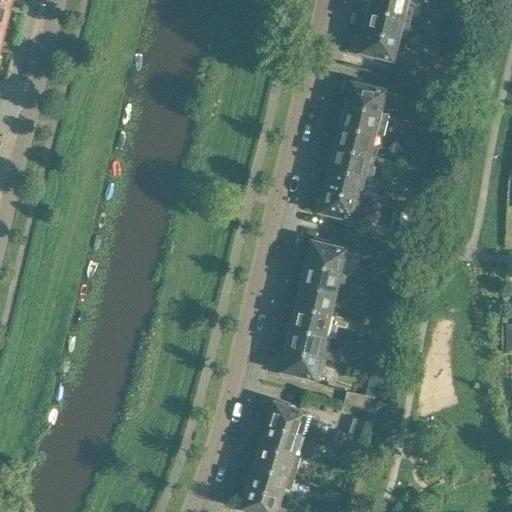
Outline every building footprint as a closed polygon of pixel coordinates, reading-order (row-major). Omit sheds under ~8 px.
[(408,6),(409,0),(371,0),(372,1),(370,10),(410,19),(413,7),(408,6)] [(426,0),(428,1),(426,9),(470,20),(475,0),(426,0)] [(10,4),(0,1),(0,25),(4,26),(5,24),(8,24),(9,17),(7,15),(10,4)] [(408,28),(410,19),(370,10),(368,18),(365,20),(363,26),(365,29),(365,31),(400,39),(403,27),(408,28)] [(398,49),(400,39),(365,31),(364,32),(361,34),(360,40),(362,43),(358,56),(372,60),(373,56),(399,62),(402,50),(398,49)] [(478,50),(467,48),(464,62),(475,65),(478,50)] [(424,71),(421,83),(420,84),(450,91),(453,78),(424,71)] [(347,104),(347,105),(381,114),(382,111),(384,102),(390,103),(392,92),(366,87),(367,82),(353,79),(350,93),(347,94),(345,101),(347,104)] [(447,102),(450,91),(420,84),(418,95),(447,102)] [(384,135),(389,116),(389,113),(382,111),(381,114),(347,105),(345,114),(342,116),(340,122),(343,126),(342,127),(383,137),(384,135)] [(434,126),(429,147),(429,148),(431,149),(439,150),(444,129),(434,126)] [(385,148),(387,138),(388,136),(384,135),(383,137),(342,127),(342,128),(339,130),(338,135),(340,139),(338,148),(376,158),(379,147),(385,148)] [(426,169),(431,149),(429,148),(429,147),(424,145),(419,167),(426,169)] [(374,167),(376,158),(338,148),(336,157),(332,159),(331,165),(333,168),(332,170),(364,178),(368,165),(374,167)] [(387,159),(385,168),(401,171),(403,162),(387,159)] [(329,173),(328,179),(330,182),(328,192),(376,204),(381,182),(364,178),(332,170),(332,171),(329,173)] [(325,203),(323,215),(334,218),(335,215),(371,224),(376,204),(328,192),(324,194),(323,200),(325,203)] [(383,228),(380,240),(407,247),(410,235),(383,228)] [(307,253),(305,259),(308,262),(307,264),(342,273),(343,271),(348,272),(355,274),(358,263),(350,261),(352,253),(327,246),(328,242),(314,239),(311,251),(307,253)] [(379,244),(376,256),(403,263),(406,250),(379,244)] [(340,282),(345,283),(348,272),(343,271),(342,273),(307,264),(305,273),(302,275),(300,281),(302,284),(302,286),(337,294),(340,282)] [(335,304),(337,294),(302,286),(302,287),(298,288),(297,295),(299,298),(297,307),(337,317),(340,305),(335,304)] [(371,294),(370,301),(386,305),(388,298),(371,294)] [(348,320),(337,317),(297,307),(295,316),(291,318),(289,324),(292,327),(292,329),(326,337),(326,336),(331,337),(335,338),(338,326),(346,328),(348,320)] [(348,320),(363,323),(365,314),(350,310),(348,320)] [(328,347),(331,337),(326,336),(326,337),(292,329),(291,330),(287,332),(286,338),(288,341),(286,350),(326,360),(327,359),(339,362),(342,351),(328,347)] [(386,374),(391,353),(376,349),(371,371),(372,371),(381,373),(386,374)] [(321,381),(326,360),(286,350),(286,352),(282,354),(281,359),(283,362),(280,375),(294,379),(295,375),(321,381)] [(372,410),(381,373),(372,371),(366,395),(348,391),(345,403),(372,410)] [(267,413),(264,423),(314,439),(320,417),(314,416),(287,407),(288,404),(274,400),(271,413),(267,413)] [(307,460),(314,439),(264,423),(261,433),(263,436),(260,445),(301,458),(307,460)] [(361,439),(340,432),(336,442),(358,450),(361,439)] [(295,479),(301,458),(260,445),(260,447),(257,446),(253,457),(256,457),(254,467),(295,479)] [(341,449),(339,457),(348,460),(348,459),(350,460),(353,453),(341,449)] [(292,489),(295,479),(254,467),(251,476),(247,477),(244,487),(282,499),(285,487),(292,489)] [(279,508),(282,499),(244,487),(241,497),(243,500),(239,511),(240,511),(283,511),(285,509),(279,508)] [(338,509),(343,494),(328,489),(323,504),(338,509)]
